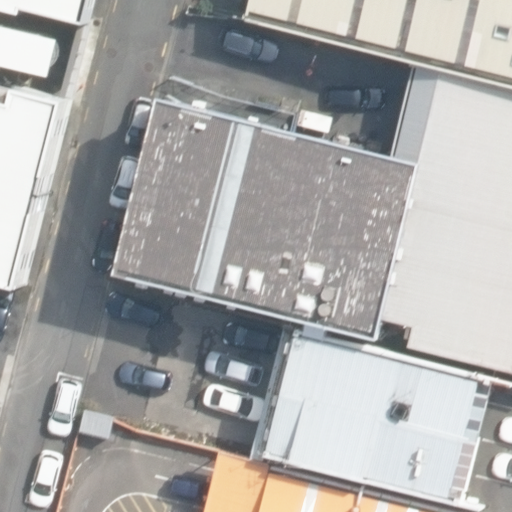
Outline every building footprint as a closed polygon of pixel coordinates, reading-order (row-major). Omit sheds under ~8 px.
[(13,0),(96,19),(99,0),(13,0)] [(511,0),(259,0),(258,6),(511,73),(511,0)] [(511,372),(511,89),(414,66),(394,152),(172,96),(129,274),(511,372)] [(78,98),(0,79),(0,272),(39,281),(78,98)] [(509,377),(303,327),(272,456),(483,507),(509,377)] [(462,511),(224,454),(209,511),(462,511)]
